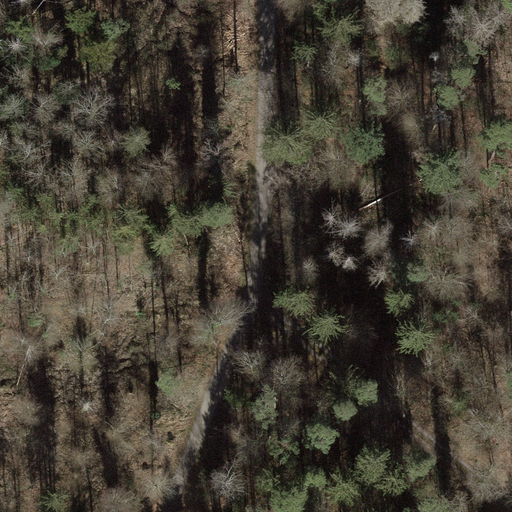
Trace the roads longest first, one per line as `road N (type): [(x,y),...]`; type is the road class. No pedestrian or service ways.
road 1 (track): [(175,511),(258,274),(266,0)]
road 2 (track): [(247,312),(511,511)]
